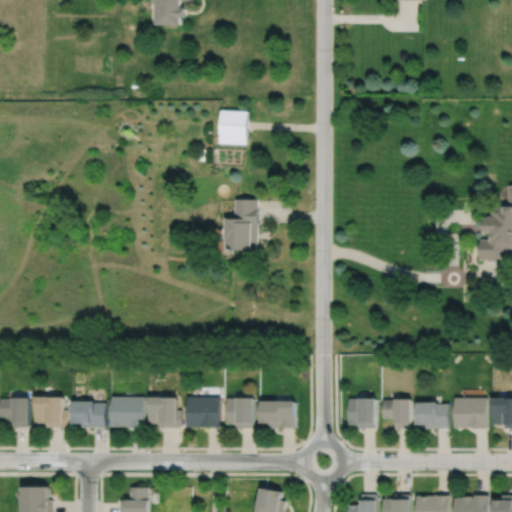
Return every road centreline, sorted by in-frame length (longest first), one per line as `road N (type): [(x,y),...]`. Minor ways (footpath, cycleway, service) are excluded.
road 1 (residential): [(324,0),(323,442)]
road 2 (residential): [(303,460),(0,459)]
road 3 (residential): [(511,461),(342,460)]
road 4 (residential): [(307,450),(304,465),(313,478),(329,480),(341,469),(331,443),(307,450)]
